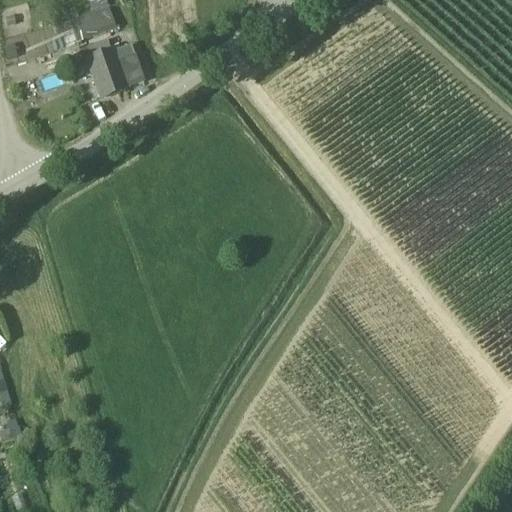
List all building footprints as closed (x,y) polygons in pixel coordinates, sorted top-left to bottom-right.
[(109,9),(70,23),(77,45),(117,31),(109,9)] [(115,53),(111,54),(107,43),(79,54),(83,65),(86,64),(99,101),(127,91),(127,90),(143,85),(131,49),(116,54),(115,53)] [(15,48),(3,51),(6,63),(18,60),(15,48)] [(0,403),(2,410),(11,407),(12,407),(2,372),(0,369),(0,403)] [(0,427),(0,437),(1,440),(10,437),(7,426),(0,427)]
